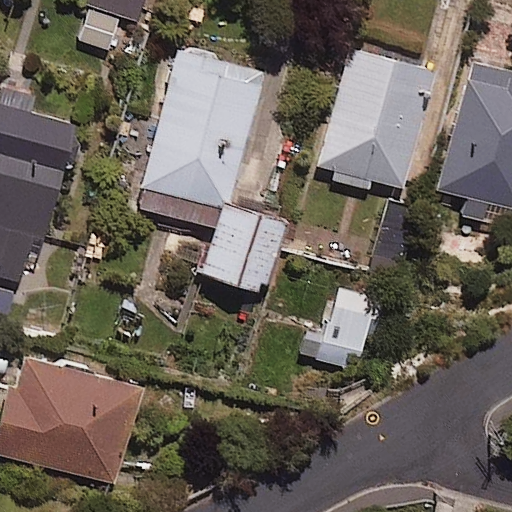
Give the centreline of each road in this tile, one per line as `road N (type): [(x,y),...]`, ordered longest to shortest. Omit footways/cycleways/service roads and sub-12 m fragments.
road 1 (residential): [(340,465),(511,369)]
road 2 (residential): [(511,490),(458,476),(340,465)]
